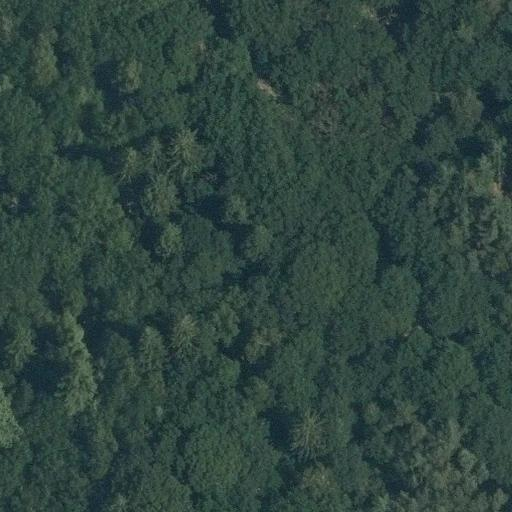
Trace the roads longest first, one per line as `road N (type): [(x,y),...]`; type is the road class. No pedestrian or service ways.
road 1 (track): [(433,330),(200,0)]
road 2 (track): [(353,511),(433,330)]
